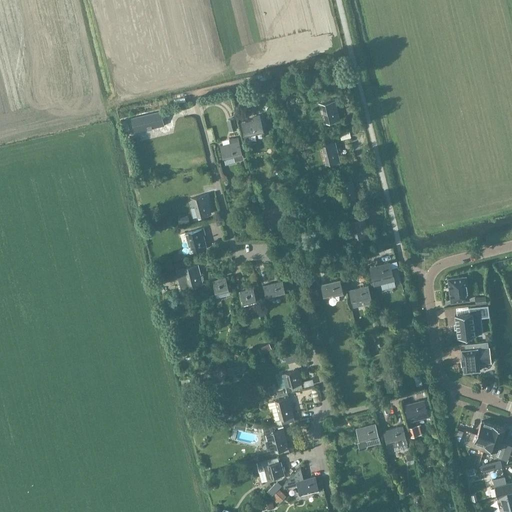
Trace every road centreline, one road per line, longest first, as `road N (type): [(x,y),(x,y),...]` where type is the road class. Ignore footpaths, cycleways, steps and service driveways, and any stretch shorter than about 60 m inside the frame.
road 1 (residential): [(295,278),(284,258),(236,255),(193,94)]
road 2 (residential): [(429,277),(442,380),(511,408)]
road 3 (residential): [(323,415),(295,278)]
